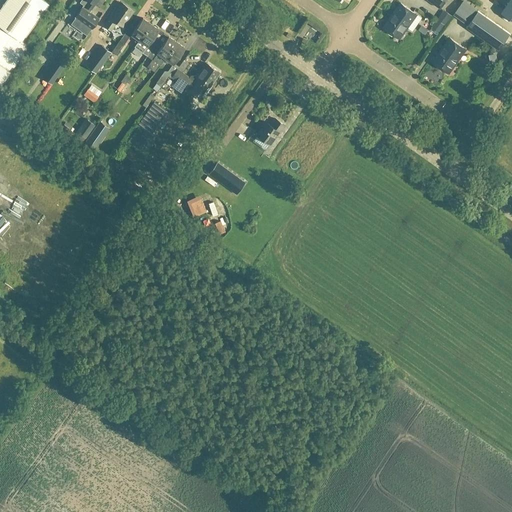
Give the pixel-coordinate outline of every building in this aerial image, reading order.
[(43,0),(5,0),(0,8),(0,25),(22,41),(49,4),(43,0)] [(105,1),(104,0),(81,0),(80,2),(84,5),(75,16),(76,17),(72,23),(87,34),(91,28),(92,28),(99,19),(89,12),(95,4),(100,8),(105,1)] [(447,0),(427,0),(441,9),(447,0)] [(511,20),(511,0),(510,0),(501,13),(511,20)] [(116,8),(110,17),(104,26),(111,30),(117,22),(123,26),(133,11),(121,3),(117,9),(116,8)] [(417,15),(401,3),(384,27),(388,31),(388,33),(392,36),(395,36),(395,35),(400,39),(417,15)] [(511,34),(478,11),(466,27),(499,50),(511,34)] [(137,44),(151,24),(143,18),(132,34),(137,38),(135,42),(137,44)] [(151,24),(137,44),(135,47),(147,56),(159,40),(154,37),(159,29),(151,24)] [(160,65),(165,58),(177,42),(169,36),(164,43),(159,40),(147,56),(160,65)] [(466,50),(450,38),(433,62),(438,66),(438,68),(441,70),(444,70),(449,74),(450,73),(449,73),(466,50)] [(112,52),(117,56),(125,44),(120,41),(112,52)] [(177,42),(165,58),(173,64),(185,48),(177,42)] [(97,73),(111,53),(102,46),(88,66),(97,73)] [(42,78),(52,85),(67,64),(57,57),(42,78)] [(0,85),(10,71),(0,63),(0,85)] [(219,72),(207,64),(197,77),(196,76),(191,76),(190,77),(177,69),(172,77),(175,79),(172,84),(180,90),(184,85),(196,94),(195,93),(197,90),(206,96),(211,89),(209,87),(219,72)] [(170,76),(164,72),(156,83),(162,87),(170,76)] [(130,98),(133,90),(124,86),(121,94),(130,98)] [(92,91),(101,97),(104,93),(95,88),(92,91)] [(84,96),(95,103),(99,97),(88,89),(84,96)] [(139,151),(150,136),(153,138),(170,114),(154,103),(137,127),(138,127),(127,142),(139,151)] [(95,125),(85,118),(76,131),(85,138),(95,125)] [(280,133),(285,125),(276,119),(271,125),(266,122),(256,135),(270,145),(279,133),(280,133)] [(99,122),(85,143),(94,150),(109,128),(99,122)] [(17,158),(20,152),(14,149),(11,154),(17,158)] [(208,174),(231,191),(236,195),(245,183),(240,180),(217,162),(208,174)] [(216,205),(222,201),(212,188),(207,192),(216,205)] [(23,203),(32,206),(35,194),(26,192),(23,203)]
